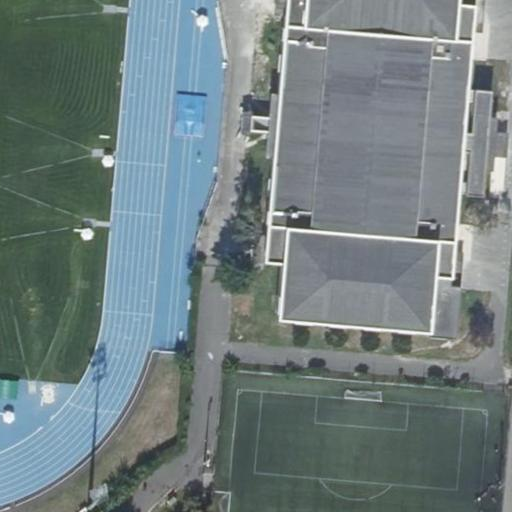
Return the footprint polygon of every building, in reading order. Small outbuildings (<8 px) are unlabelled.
[(284,0),(283,15),(274,114),(273,127),(265,231),(263,257),(280,259),(276,314),(426,328),(426,335),(453,337),(459,281),(449,281),(451,252),(457,193),(463,193),(463,195),(482,196),(484,170),(491,171),(492,158),(495,132),(495,118),(488,117),(491,91),(465,90),(469,32),(471,0),(284,0)] [(283,15),(284,0),(272,0),(271,14),(283,15)] [(479,32),(482,0),(471,0),(469,32),(479,32)] [(273,127),(274,114),(251,111),(249,125),(273,127)] [(506,133),(495,132),(492,158),(505,159),(506,133)] [(263,257),(265,231),(253,230),(251,266),(262,266),(263,257)] [(461,253),(451,252),(449,281),(459,281),(461,253)]
